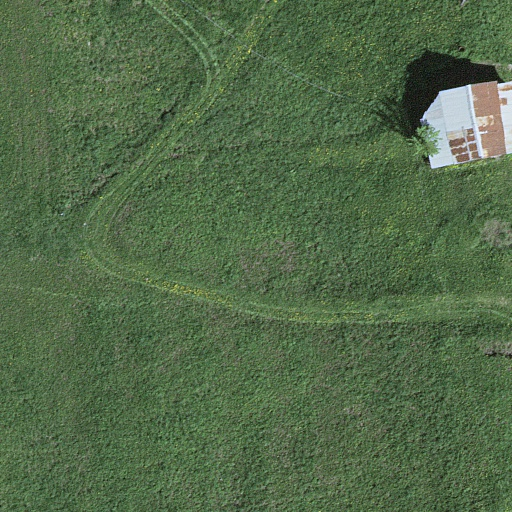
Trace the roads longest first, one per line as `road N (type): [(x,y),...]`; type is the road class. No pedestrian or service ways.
road 1 (track): [(301,0),(209,112),(117,199),(115,252),(156,289),(303,319),(511,319)]
road 2 (track): [(414,152),(308,166),(146,171)]
